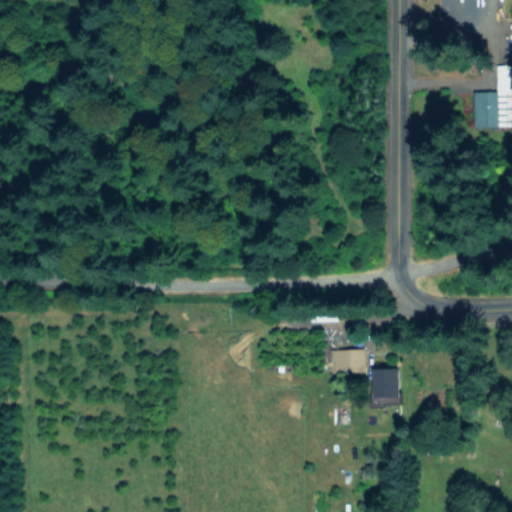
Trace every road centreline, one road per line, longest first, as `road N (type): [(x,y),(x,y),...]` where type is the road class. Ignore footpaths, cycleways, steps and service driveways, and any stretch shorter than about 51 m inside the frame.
road 1 (residential): [(0,274),(226,290),(392,273)]
road 2 (tertiary): [(392,273),(401,0)]
road 3 (tertiary): [(511,301),(418,300),(392,273)]
road 4 (residential): [(392,273),(511,236)]
